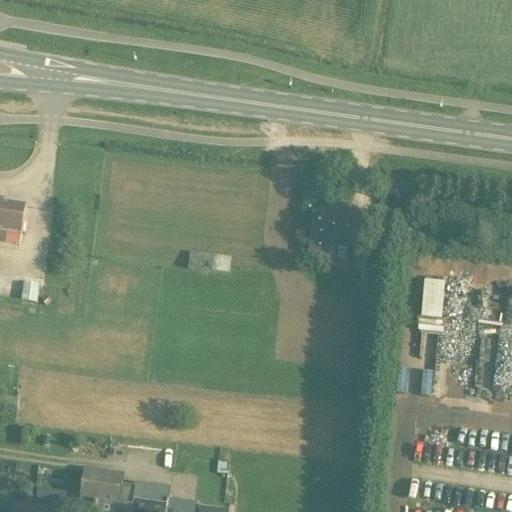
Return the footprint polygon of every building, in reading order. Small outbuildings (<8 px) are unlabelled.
[(0,242),(6,244),(7,235),(22,237),(26,210),(0,206),(0,242)] [(357,221),(312,216),(308,257),(329,259),(330,239),(356,242),(357,221)] [(188,252),(186,269),(228,273),(230,256),(188,252)] [(442,330),(443,281),(420,281),(419,330),(442,330)] [(35,304),(38,288),(23,285),(20,301),(35,304)] [(406,453),(405,435),(396,436),(396,454),(406,453)] [(134,489),(120,487),(122,479),(88,474),(84,473),(79,507),(93,509),(92,511),(195,511),(196,505),(168,501),(170,491),(134,485),(134,489)] [(225,511),(244,511),(246,503),(228,500),(225,511)]
